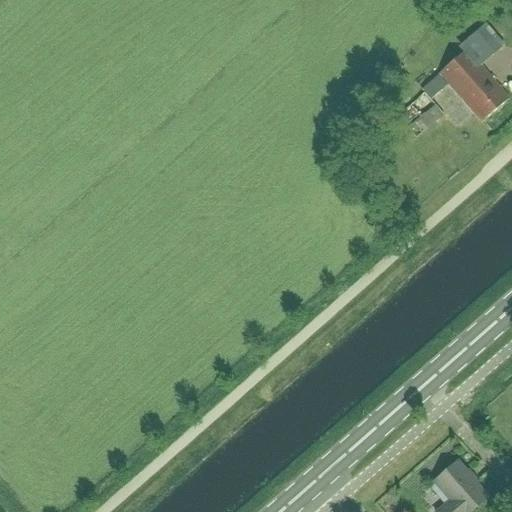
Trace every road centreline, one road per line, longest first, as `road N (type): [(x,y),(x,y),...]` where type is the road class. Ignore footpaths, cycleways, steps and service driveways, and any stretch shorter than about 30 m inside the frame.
road 1 (primary): [(283,511),(511,310)]
road 2 (unclassified): [(316,318),(511,146)]
